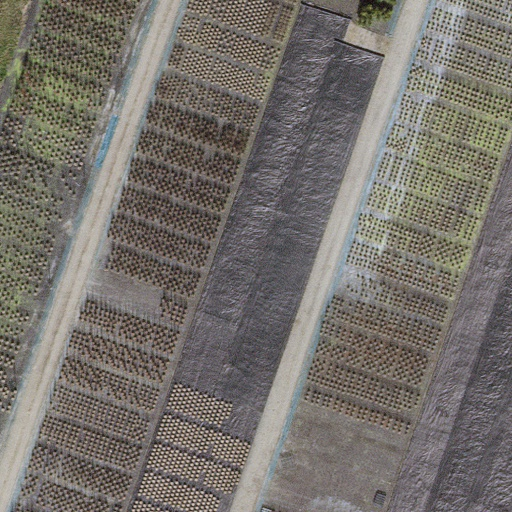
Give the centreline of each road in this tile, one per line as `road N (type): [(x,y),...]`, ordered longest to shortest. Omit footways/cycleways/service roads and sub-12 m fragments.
road 1 (unknown): [(431,0),(249,511)]
road 2 (unknown): [(10,511),(185,0)]
